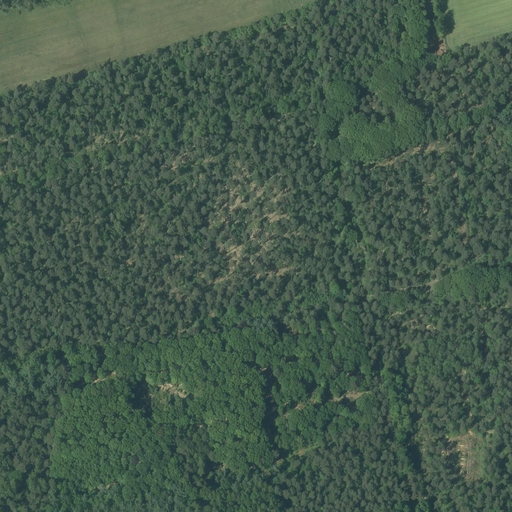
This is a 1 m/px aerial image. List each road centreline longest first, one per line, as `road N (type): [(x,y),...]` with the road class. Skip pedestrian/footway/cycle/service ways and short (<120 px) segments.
road 1 (track): [(279,0),(283,18),(309,19),(412,511)]
road 2 (track): [(511,270),(0,377)]
